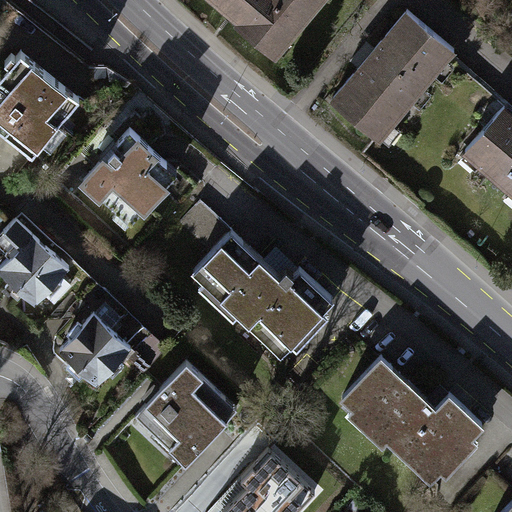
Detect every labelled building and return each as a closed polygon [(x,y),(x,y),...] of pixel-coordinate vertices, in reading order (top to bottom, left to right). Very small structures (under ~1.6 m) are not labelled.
[(197,0),(272,64),(325,0),(197,0)] [(399,23),(326,106),(372,146),(445,64),(399,23)] [(16,35),(0,57),(0,102),(35,128),(73,75),(16,35)] [(511,124),(503,117),(461,166),(511,208),(511,124)] [(115,123),(78,163),(124,207),(162,167),(115,123)] [(227,220),(188,264),(279,344),(333,284),(293,249),(279,265),(227,220)] [(21,223),(0,245),(0,278),(30,307),(67,267),(21,223)] [(61,277),(48,294),(58,303),(72,285),(61,277)] [(94,290),(56,329),(103,374),(140,334),(94,290)] [(375,338),(336,381),(428,464),(477,410),(438,374),(427,386),(375,338)] [(229,418),(239,409),(208,376),(198,386),(229,418)] [(141,420),(107,454),(145,492),(210,427),(165,382),(134,413),(141,420)] [(256,461),(206,511),(281,511),(295,498),(256,461)] [(511,511),(511,476),(479,511),(511,511)]
